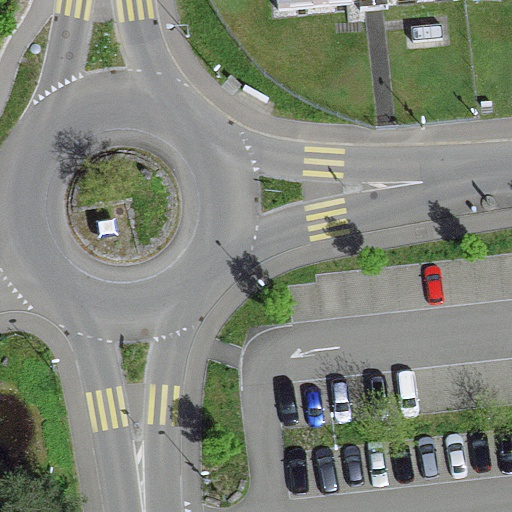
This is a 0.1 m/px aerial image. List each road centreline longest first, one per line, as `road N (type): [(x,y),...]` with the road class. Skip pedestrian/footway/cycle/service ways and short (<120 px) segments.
road 1 (residential): [(228,194),(511,174)]
road 2 (residential): [(129,307),(147,511)]
road 3 (residential): [(110,100),(51,129),(31,156),(21,220),(32,251)]
road 4 (residential): [(228,194),(222,167),(189,122),(138,100),(110,100)]
road 5 (residential): [(129,307),(181,290),(202,271),(227,222),(228,194)]
